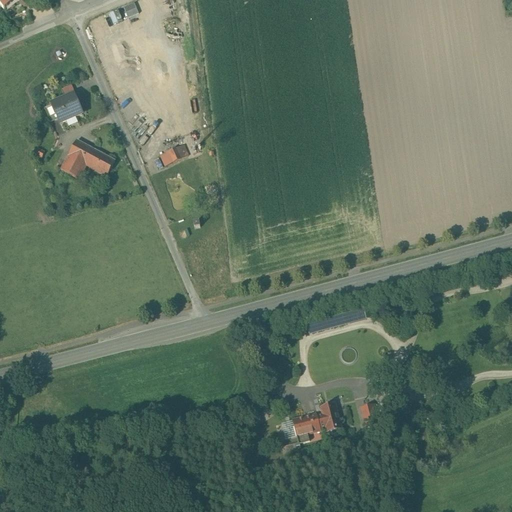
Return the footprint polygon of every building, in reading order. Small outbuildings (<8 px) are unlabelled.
[(0,0),(0,5),(4,10),(14,0),(0,0)] [(77,85),(66,89),(70,97),(80,92),(77,85)] [(74,96),(52,106),(58,119),(60,125),(82,115),(74,96)] [(190,136),(184,114),(176,116),(172,101),(154,106),(165,143),(190,136)] [(52,106),(44,109),(50,123),(58,119),(52,106)] [(95,151),(77,141),(69,156),(87,166),(95,151)] [(183,146),(160,156),(166,167),(188,157),(183,146)] [(45,153),(36,149),(33,154),(42,159),(45,153)] [(115,162),(95,151),(87,166),(107,177),(115,162)] [(69,156),(61,171),(79,181),(87,166),(69,156)] [(306,332),(363,320),(361,311),(304,323),(306,332)] [(418,401),(409,402),(412,418),(421,417),(418,401)] [(385,402),(361,409),(366,426),(389,420),(385,402)] [(321,416),(316,417),(320,429),(325,427),(325,430),(328,429),(329,431),(334,429),(338,428),(342,427),(336,405),(331,407),(330,403),(323,405),(324,408),(319,410),(321,416)] [(316,414),(292,420),(299,443),(322,437),(320,429),(316,417),(316,414)] [(302,457),(299,443),(282,447),(285,461),(302,457)]
